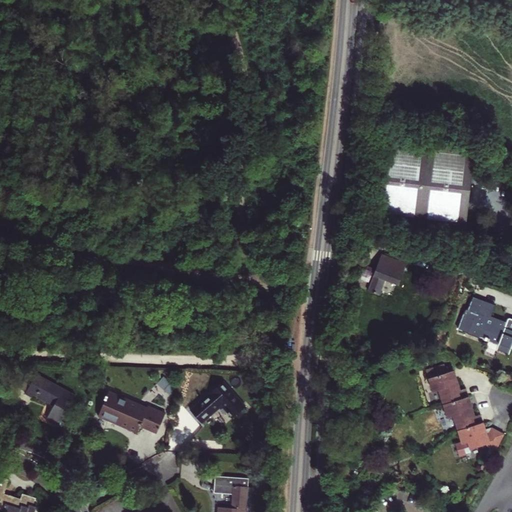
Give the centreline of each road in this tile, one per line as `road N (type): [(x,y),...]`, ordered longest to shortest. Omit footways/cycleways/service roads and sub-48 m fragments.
road 1 (secondary): [(343,0),(292,511)]
road 2 (secondary): [(303,511),(352,0)]
